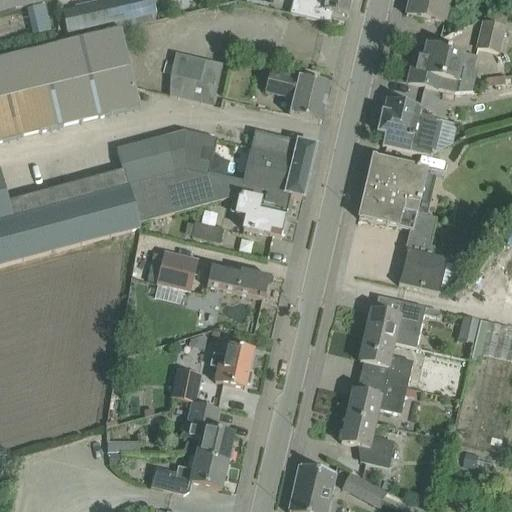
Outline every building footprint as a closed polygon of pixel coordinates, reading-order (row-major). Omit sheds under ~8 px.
[(0,0),(0,12),(45,3),(44,0),(0,0)] [(156,15),(152,0),(101,0),(74,6),(79,31),(156,15)] [(346,18),(350,0),(295,0),(293,9),(291,16),(330,25),(331,21),(330,21),(331,14),(346,18)] [(409,0),(405,17),(425,22),(442,26),(448,0),(409,0)] [(476,50),(498,55),(504,30),(482,25),(476,50)] [(120,32),(63,46),(82,123),(139,109),(120,32)] [(82,123),(63,46),(22,56),(41,133),(82,123)] [(407,85),(454,96),(460,68),(473,71),(476,58),(426,47),(423,58),(414,56),(407,85)] [(0,143),(41,133),(22,56),(0,61),(0,143)] [(200,83),(177,78),(170,76),(170,77),(169,98),(169,97),(169,98),(212,109),(222,67),(205,63),(200,83)] [(293,102),(289,117),(320,125),(329,87),(318,84),(319,76),(304,73),(302,81),(298,80),(297,83),(269,76),(264,95),(293,102)] [(381,148),(431,160),(440,123),(417,118),(419,110),(416,109),(417,106),(404,104),(404,106),(388,102),(385,116),(383,115),(378,135),(384,136),(381,148)] [(183,134),(116,152),(122,172),(137,228),(204,210),(183,134)] [(216,142),(183,134),(204,210),(240,200),(243,187),(266,192),(291,197),(303,200),(315,148),(255,135),(243,184),(207,176),(216,142)] [(372,159),(365,190),(419,203),(426,172),(372,159)] [(122,172),(80,184),(96,242),(137,231),(136,228),(137,228),(122,172)] [(0,178),(0,268),(23,262),(22,258),(7,204),(0,178)] [(80,184),(38,195),(54,254),(96,242),(80,184)] [(419,203),(365,190),(358,221),(409,233),(404,254),(406,254),(398,288),(439,298),(447,262),(432,259),(434,250),(429,249),(436,221),(416,217),(419,203)] [(234,203),(231,214),(236,215),(235,218),(245,220),(243,232),(261,236),(281,241),(282,237),(285,236),(286,229),(284,226),(287,215),(291,197),(266,192),(263,206),(259,205),(240,200),(239,204),(234,203)] [(38,195),(7,204),(22,258),(23,262),(54,254),(38,195)] [(195,225),(192,241),(220,247),(224,232),(195,225)] [(490,236),(460,277),(469,283),(498,243),(490,236)] [(157,288),(169,290),(189,295),(196,263),(165,256),(157,288)] [(206,289),(267,303),(272,281),(211,267),(206,289)] [(371,313),(365,338),(393,344),(416,350),(423,318),(437,322),(439,313),(425,310),(421,309),(401,305),(398,320),(374,314),(371,313)] [(473,347),(469,362),(480,365),(481,358),(511,364),(511,334),(477,326),(473,347)] [(386,371),(383,385),(407,390),(413,364),(390,359),(393,344),(365,338),(359,365),(386,371)] [(215,384),(224,386),(244,391),(245,386),(249,387),(250,383),(251,375),(248,375),(252,354),(233,349),(227,348),(225,360),(212,357),(210,369),(218,371),(215,384)] [(192,405),(192,406),(194,406),(200,377),(177,372),(171,401),(192,405)] [(352,394),(347,419),(375,426),(378,412),(401,418),(405,398),(407,391),(407,390),(383,385),(379,400),(352,394)] [(407,391),(405,398),(414,400),(415,393),(407,391)] [(199,444),(196,458),(227,465),(228,461),(230,461),(232,453),(230,452),(233,437),(206,431),(207,423),(216,425),(219,412),(194,406),(192,406),(184,440),(199,444)] [(375,426),(347,419),(340,445),(367,452),(364,466),(389,472),(395,445),(372,440),(375,426)] [(139,445),(107,445),(107,455),(139,455),(139,445)] [(109,460),(108,466),(118,467),(118,457),(109,456),(109,460)] [(227,465),(196,458),(192,473),(177,470),(176,476),(155,471),(150,490),(182,498),(189,494),(191,486),(221,492),(224,477),(226,478),(228,469),(226,469),(227,465)] [(327,511),(336,475),(300,467),(289,511),(327,511)] [(386,495),(349,476),(341,491),(378,510),(386,495)]
